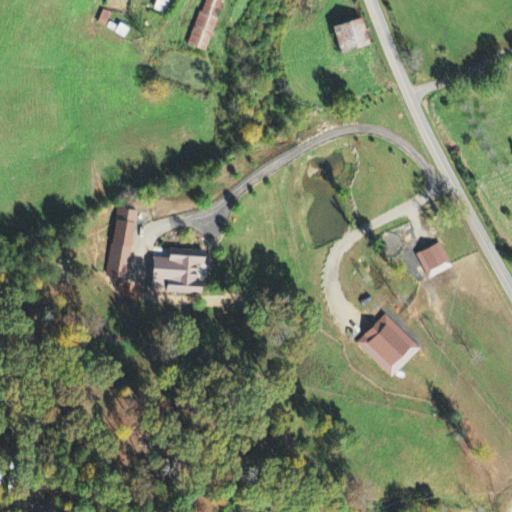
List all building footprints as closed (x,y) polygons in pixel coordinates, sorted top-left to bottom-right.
[(168,3),(161,0),(155,0),(150,11),(161,16),(168,3)] [(203,0),(189,49),(205,54),(220,0),(203,0)] [(336,56),(367,45),(359,20),(327,30),(336,56)] [(127,280),(134,212),(114,210),(107,278),(127,280)] [(414,254),(426,279),(450,268),(438,243),(414,254)] [(148,293),(195,295),(196,266),(199,266),(200,250),(165,249),(164,258),(149,258),(148,293)] [(418,350),(382,315),(354,344),(390,379),(418,350)]
